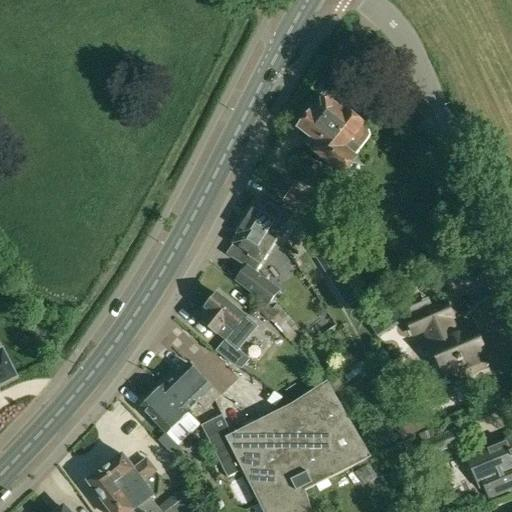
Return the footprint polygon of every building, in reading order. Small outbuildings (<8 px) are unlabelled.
[(313,112),(300,130),(318,145),(313,152),(342,176),(357,159),(355,157),(361,149),(371,136),(369,129),(346,112),(345,113),(331,102),(322,102),(314,114),(313,112)] [(282,203),(300,214),(301,215),(311,232),(338,253),(350,236),(326,215),(310,202),(292,189),(282,203)] [(249,219),(277,238),(286,243),(297,224),(289,219),(260,201),(249,219)] [(234,243),(227,255),(247,267),(236,283),(270,306),(281,290),(255,273),(276,239),(277,238),(249,219),(247,221),(243,218),(235,231),(237,233),(231,242),(234,243)] [(311,250),(328,278),(341,271),(322,243),(311,250)] [(205,323),(226,340),(238,350),(256,327),(244,316),(219,296),(207,310),(212,314),(205,323)] [(263,303),(257,310),(269,320),(287,341),(294,335),(290,330),(276,315),(272,311),(263,303)] [(366,319),(375,332),(399,317),(390,303),(366,319)] [(446,304),(408,320),(414,335),(428,329),(453,387),(469,380),(464,369),(485,360),(470,325),(454,332),(449,320),(452,318),(446,304)] [(277,306),(272,311),(276,315),(290,330),(296,325),(289,316),(277,306)] [(238,350),(226,340),(216,352),(230,364),(241,369),(249,359),(238,350)] [(0,391),(12,388),(4,359),(0,359),(0,391)] [(166,385),(143,409),(167,434),(192,411),(191,409),(199,402),(206,409),(217,399),(210,391),(211,390),(187,365),(166,385)] [(392,377),(375,385),(387,406),(401,397),(410,412),(416,408),(407,394),(396,375),(392,377)] [(246,377),(240,384),(263,401),(269,394),(246,377)] [(226,438),(243,470),(264,511),(312,511),(305,489),(316,484),(343,470),(370,457),(328,384),(231,435),(226,438)] [(227,478),(243,470),(226,438),(231,435),(222,416),(203,426),(227,478)] [(460,453),(450,427),(421,439),(431,464),(460,453)] [(511,470),(511,440),(466,460),(478,489),(483,487),(489,500),(511,490),(511,472),(511,471),(511,470)] [(89,482),(111,511),(190,511),(196,508),(181,489),(158,507),(150,498),(152,497),(141,482),(155,471),(146,460),(132,470),(123,456),(89,482)] [(373,465),(361,472),(371,490),(383,482),(373,465)]
